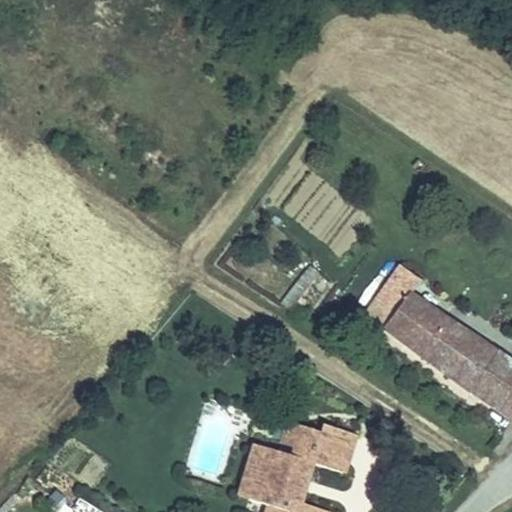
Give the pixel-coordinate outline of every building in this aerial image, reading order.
[(311,266),(285,299),(294,306),(320,273),(311,266)] [(384,329),(384,328),(472,391),(499,407),(499,406),(511,415),(511,390),(511,391),(511,390),(511,362),(499,354),(410,295),(422,281),(402,267),(366,316),(384,329)] [(287,421),(280,444),(295,449),(301,426),(287,421)] [(345,474),(356,435),(323,424),(321,432),(301,426),(295,449),(292,456),(264,447),(247,500),(268,506),(266,511),(330,511),(301,503),(313,464),(345,474)] [(264,447),(253,444),(237,496),(247,500),(264,447)]
